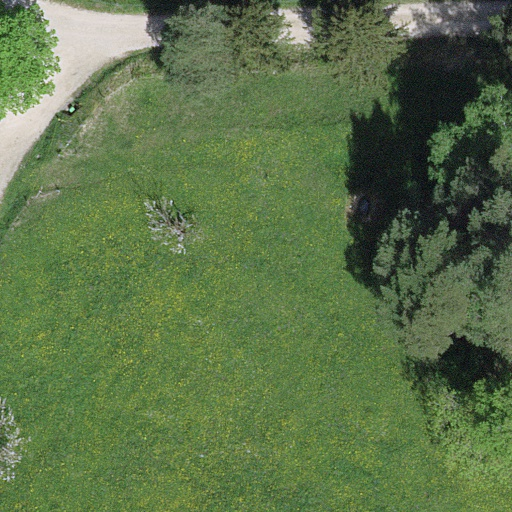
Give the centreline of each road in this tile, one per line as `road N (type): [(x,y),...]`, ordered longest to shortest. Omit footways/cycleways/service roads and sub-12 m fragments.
road 1 (track): [(0,9),(87,33),(511,16)]
road 2 (track): [(0,161),(28,107),(87,33)]
